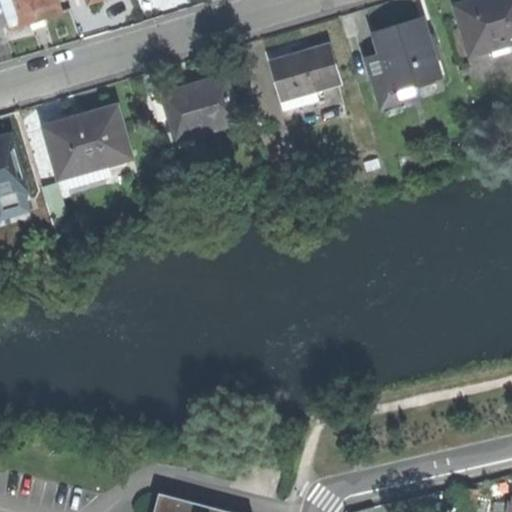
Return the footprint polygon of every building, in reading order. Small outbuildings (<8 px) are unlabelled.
[(61,12),(57,0),(3,0),(13,28),(31,22),(44,17),(61,12)] [(511,0),(479,0),(456,7),(470,54),(511,41),(511,0)] [(47,25),(44,17),(31,22),(34,29),(40,27),(47,25)] [(392,92),(417,84),(440,76),(422,20),(393,28),(375,34),(382,55),(392,92)] [(272,62),(283,99),(316,89),(340,82),(329,45),(300,54),(272,62)] [(420,95),(417,84),(392,92),(382,55),(367,59),(381,106),(420,95)] [(164,95),(177,140),(239,122),(226,77),(194,86),(164,95)] [(319,101),(316,89),(283,99),(286,110),(319,101)] [(46,128),(61,177),(65,176),(105,164),(131,156),(116,108),(85,117),(46,128)] [(0,217),(29,210),(6,130),(0,132),(0,217)] [(109,175),(105,164),(65,176),(68,187),(109,175)] [(511,511),(511,500),(511,501),(510,511),(483,511),(484,510),(473,508),(474,492),(459,491),(456,511),(511,511)] [(221,511),(161,496),(156,511),(221,511)]
